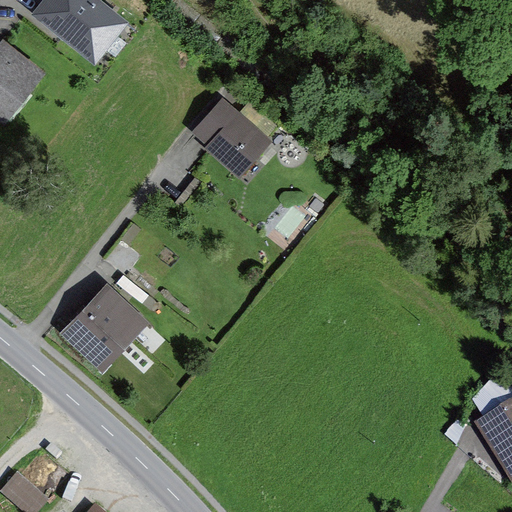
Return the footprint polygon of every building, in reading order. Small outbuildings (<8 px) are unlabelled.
[(121,21),(94,0),(41,0),(45,4),(39,12),(94,55),(121,21)] [(27,91),(42,72),(3,40),(0,43),(0,115),(1,116),(23,88),(27,91)] [(211,146),(238,170),(265,140),(227,107),(219,115),(215,111),(197,131),(213,145),(211,146)] [(109,291),(74,328),(103,355),(138,319),(109,291)] [(511,409),(487,425),(511,465),(511,409)] [(4,493),(25,511),(36,511),(46,502),(18,477),(4,493)]
